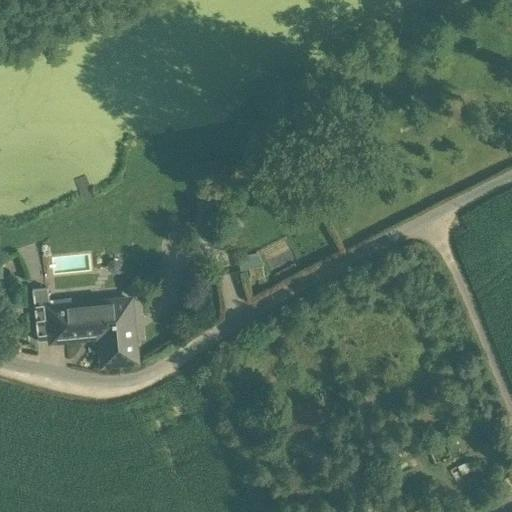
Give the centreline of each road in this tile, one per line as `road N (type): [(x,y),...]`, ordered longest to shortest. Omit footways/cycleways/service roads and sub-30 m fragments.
road 1 (unclassified): [(511,180),(289,290),(145,376),(99,380),(0,361)]
road 2 (track): [(432,220),(511,415)]
